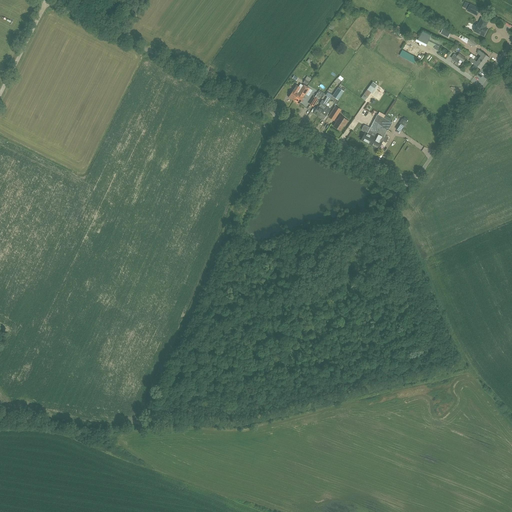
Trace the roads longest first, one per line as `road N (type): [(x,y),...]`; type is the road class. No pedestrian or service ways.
road 1 (unclassified): [(503,56),(421,171),(407,179),(41,0)]
road 2 (track): [(276,116),(176,343)]
